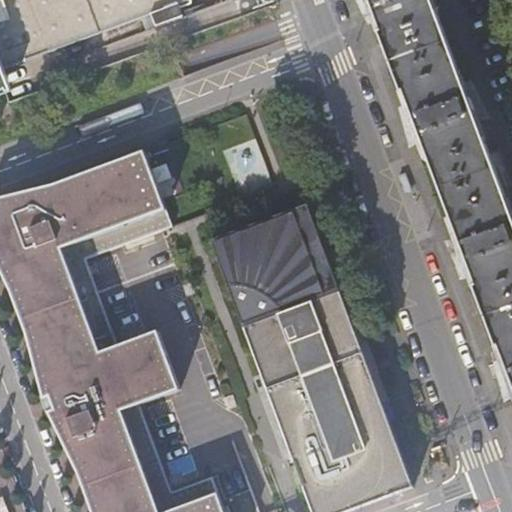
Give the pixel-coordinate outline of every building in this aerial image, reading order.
[(0,0),(0,90),(6,89),(0,73),(0,71),(193,0),(0,0)] [(511,189),(442,0),(360,0),(511,410),(511,189)] [(226,511),(223,502),(214,477),(201,482),(173,492),(140,404),(168,394),(182,388),(159,330),(119,345),(85,258),(161,230),(173,225),(144,149),(0,203),(0,204),(3,212),(0,222),(0,254),(98,511),(226,511)] [(214,237),(315,511),(348,511),(414,488),(309,202),(214,237)] [(229,409),(238,405),(234,393),(224,396),(229,409)] [(226,511),(260,511),(253,491),(223,502),(226,511)]
